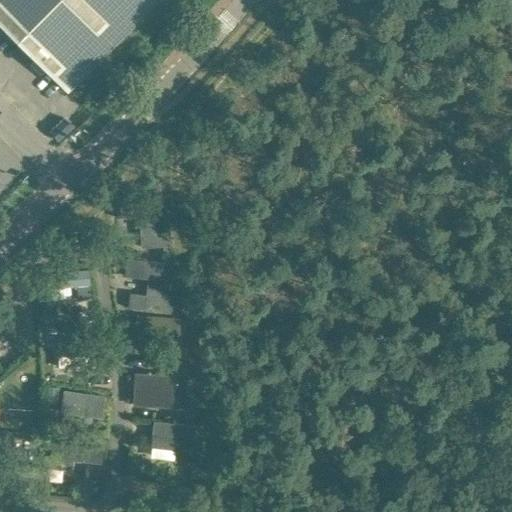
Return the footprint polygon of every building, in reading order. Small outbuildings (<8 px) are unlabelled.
[(0,0),(0,24),(66,91),(157,0),(0,0)] [(152,202),(116,203),(116,221),(133,220),(134,227),(139,227),(140,247),(165,246),(165,237),(153,237),(152,202)] [(127,308),(164,312),(175,313),(176,297),(163,295),(167,260),(142,257),(141,261),(127,259),(125,276),(148,278),(146,295),(129,294),(127,308)] [(88,269),(47,273),(49,288),(50,288),(70,286),(76,286),(78,300),(91,299),(88,269)] [(53,306),(42,307),(43,318),(54,317),(53,306)] [(136,338),(136,342),(139,346),(143,346),(146,343),(177,345),(180,319),(141,316),(139,335),(136,338)] [(101,340),(58,340),(58,367),(90,367),(90,366),(92,366),(92,371),(102,371),(101,340)] [(184,350),(175,352),(178,368),(186,367),(184,350)] [(135,374),(133,404),(169,406),(171,376),(135,374)] [(175,382),(173,406),(190,407),(190,396),(186,395),(187,382),(175,382)] [(46,387),(45,403),(58,403),(58,387),(46,387)] [(63,391),(60,411),(101,417),(104,396),(63,391)] [(154,433),(152,447),(153,447),(175,450),(174,459),(190,461),(189,478),(199,478),(200,464),(198,451),(196,452),(196,449),(193,449),(194,426),(163,422),(162,434),(154,433)] [(53,442),(51,458),(98,463),(100,448),(53,442)] [(0,461),(0,489),(33,493),(35,479),(42,480),(43,466),(0,461)] [(89,467),(87,478),(101,480),(102,468),(89,467)] [(181,496),(180,511),(183,511),(194,511),(196,498),(181,496)]
